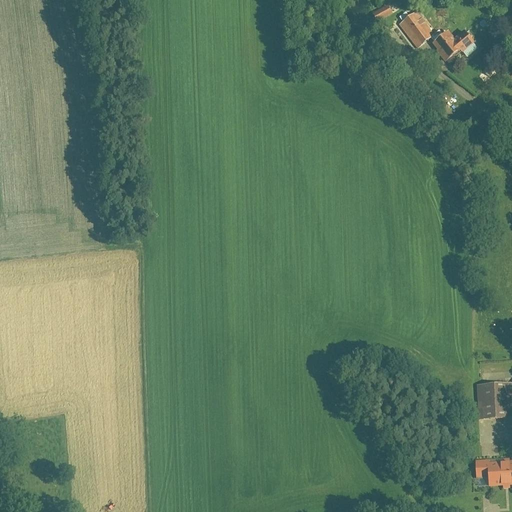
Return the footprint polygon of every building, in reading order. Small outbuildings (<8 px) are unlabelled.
[(417,11),(398,25),(416,49),(435,36),(417,11)] [(448,33),(434,45),(447,61),(456,53),(458,55),(474,43),(465,31),(453,40),(448,33)] [(418,80),(410,87),(420,99),(428,93),(418,80)] [(450,80),(438,93),(465,117),(477,103),(450,80)] [(481,418),(511,417),(511,385),(481,386),(481,418)] [(488,465),(489,488),(511,487),(511,442),(493,443),(494,465),(488,465)]
